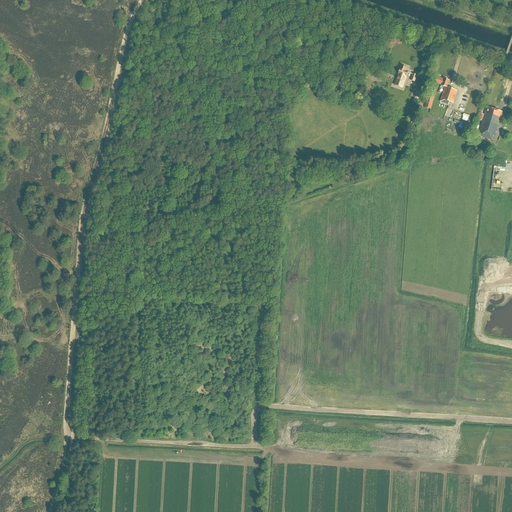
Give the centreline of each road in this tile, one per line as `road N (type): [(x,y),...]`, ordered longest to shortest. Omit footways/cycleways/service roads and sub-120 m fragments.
road 1 (track): [(143,0),(122,43),(82,221),(66,435),(47,511)]
road 2 (track): [(511,424),(261,407),(247,446),(65,438)]
road 3 (tertiary): [(511,63),(333,0)]
